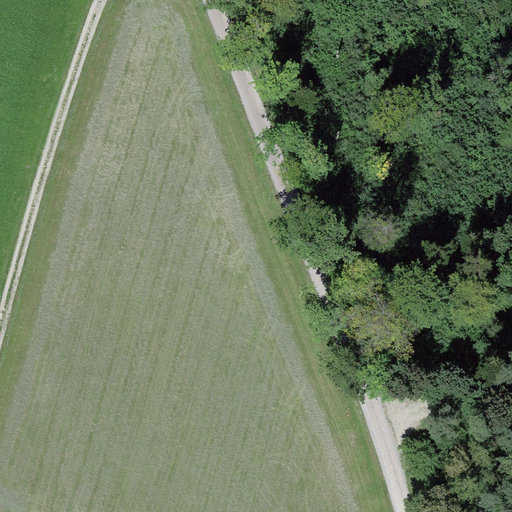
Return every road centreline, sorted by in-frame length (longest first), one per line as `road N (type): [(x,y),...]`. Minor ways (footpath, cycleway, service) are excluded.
road 1 (track): [(101,0),(0,324)]
road 2 (track): [(511,400),(370,415)]
